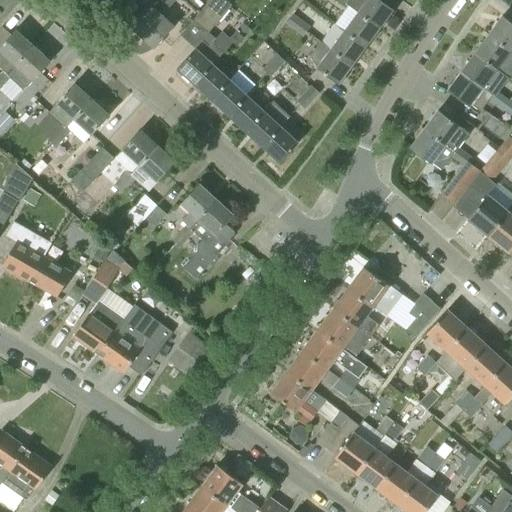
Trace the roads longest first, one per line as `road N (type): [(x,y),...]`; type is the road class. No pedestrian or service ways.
road 1 (residential): [(325,243),(52,0)]
road 2 (residential): [(358,181),(411,70),(458,0)]
road 3 (residential): [(511,316),(358,181)]
road 4 (residential): [(175,449),(0,345)]
road 5 (residential): [(207,405),(325,243)]
road 6 (residential): [(347,511),(207,405)]
